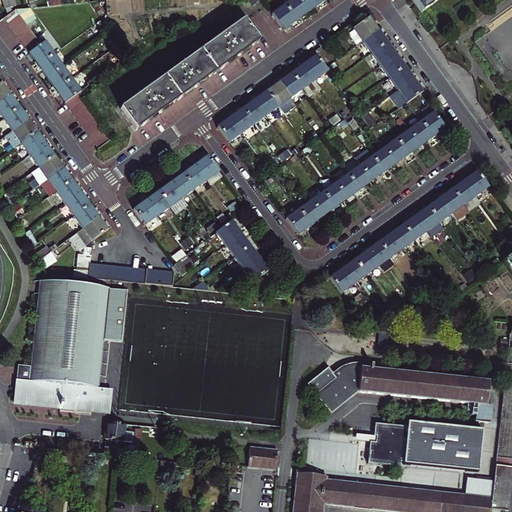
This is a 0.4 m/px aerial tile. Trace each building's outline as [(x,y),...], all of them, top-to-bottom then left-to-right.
[(216,0),(105,0),(106,15),(170,11),(169,0),(179,0),(179,4),(197,3),(196,0),(210,0),(211,1),(216,1),(216,0)] [(308,12),(299,0),(281,0),(285,5),(296,21),(308,12)] [(299,0),(308,12),(321,3),(318,0),(299,0)] [(412,0),(421,13),(430,7),(439,0),(412,0)] [(296,21),(285,5),(272,14),(284,30),(296,21)] [(8,25),(20,16),(16,9),(4,19),(8,25)] [(24,22),(20,16),(8,25),(12,30),(24,22)] [(348,35),(357,47),(362,43),(377,32),(368,19),(352,30),(353,31),(348,35)] [(136,130),(259,41),(244,20),(120,109),(136,130)] [(29,27),(24,22),(12,30),(16,36),(29,27)] [(20,42),(33,33),(29,27),(16,36),(20,42)] [(362,43),(370,55),(386,44),(377,32),(362,43)] [(24,47),(37,39),(33,33),(20,42),(24,47)] [(24,47),(28,53),(41,44),(37,39),(24,47)] [(41,44),(28,53),(37,66),(53,54),(45,42),(41,44)] [(370,55),(379,67),(395,56),(386,44),(370,55)] [(313,53),(315,57),(325,70),(331,66),(319,49),(313,53)] [(46,78),(62,66),(53,54),(37,66),(46,78)] [(395,56),(379,67),(388,79),(404,68),(395,56)] [(315,57),(303,66),(314,82),(327,73),(325,70),(315,57)] [(71,79),(62,66),(46,78),(55,90),(71,79)] [(314,82),(303,66),(291,75),(302,91),(314,82)] [(404,68),(388,79),(397,92),(413,80),(404,68)] [(302,91),(291,75),(279,83),(290,100),(302,91)] [(79,91),(71,79),(55,90),(63,102),(75,94),(79,91)] [(413,80),(397,92),(406,104),(407,103),(420,95),(422,93),(413,80)] [(290,100),(279,83),(266,92),(278,109),(290,100)] [(0,102),(9,95),(1,84),(0,84),(0,102)] [(278,109),(266,92),(254,101),(266,117),(278,109)] [(67,108),(80,99),(75,94),(63,102),(67,108)] [(18,108),(9,95),(0,102),(0,115),(3,119),(18,108)] [(84,106),(80,99),(67,108),(72,114),(84,106)] [(290,100),(278,109),(282,114),(294,105),(290,100)] [(266,117),(254,101),(242,110),(253,126),(266,117)] [(88,111),(84,106),(72,114),(76,120),(88,111)] [(425,119),(421,122),(432,138),(444,129),(428,107),(420,113),(425,119)] [(18,108),(3,119),(12,131),(27,120),(18,108)] [(253,126),(242,110),(229,119),(241,135),(253,126)] [(80,126),(92,117),(88,111),(76,120),(80,126)] [(84,131),(96,123),(92,117),(80,126),(84,131)] [(241,135),(229,119),(219,126),(219,127),(230,143),(241,135)] [(36,133),(27,120),(12,131),(5,136),(14,148),(20,144),(36,133)] [(432,138),(421,122),(408,131),(419,147),(432,138)] [(88,138),(101,129),(96,123),(84,131),(88,138)] [(92,143),(104,134),(101,129),(88,138),(92,143)] [(419,147),(408,131),(396,140),(407,156),(419,147)] [(45,145),(36,133),(20,144),(29,156),(45,145)] [(96,149),(108,140),(104,134),(92,143),(96,149)] [(407,156),(396,140),(384,148),(395,164),(407,156)] [(54,157),(45,145),(29,156),(38,168),(54,157)] [(395,164),(384,148),(372,157),(383,173),(395,164)] [(371,181),(383,173),(372,157),(367,150),(355,159),(360,166),(371,181)] [(282,166),(273,154),(261,162),(268,173),(269,174),(282,166)] [(62,170),(54,157),(38,168),(32,173),(41,185),(62,170)] [(196,166),(207,181),(211,187),(224,178),(208,157),(196,166)] [(259,179),(268,173),(261,162),(260,161),(251,168),(259,179)] [(183,175),(194,190),(207,181),(196,166),(183,175)] [(348,175),(359,190),(371,181),(360,166),(348,175)] [(71,182),(62,170),(41,185),(49,198),(56,193),(71,182)] [(464,181),(476,197),(480,203),(489,197),(485,191),(489,188),(477,172),(464,181)] [(183,199),(194,190),(183,175),(171,183),(183,199)] [(346,199),(359,190),(348,175),(335,184),(346,199)] [(452,190),(463,206),(476,197),(464,181),(452,190)] [(65,205),(80,194),(71,182),(56,193),(65,205)] [(170,208),(183,199),(171,183),(159,192),(170,208)] [(323,192),(335,208),(346,199),(335,184),(323,192)] [(440,199),(451,215),(463,206),(452,190),(440,199)] [(147,201),(158,217),(170,208),(159,192),(147,201)] [(311,201),(322,217),(335,208),(323,192),(311,201)] [(73,217),(88,206),(80,194),(65,205),(73,217)] [(183,199),(170,208),(176,215),(188,206),(183,199)] [(428,208),(440,223),(451,215),(440,199),(428,208)] [(145,226),(158,217),(147,201),(134,210),(145,226)] [(299,210),(310,225),(322,217),(311,201),(299,210)] [(82,229),(97,218),(88,206),(73,217),(82,229)] [(416,216),(427,232),(440,223),(428,208),(416,216)] [(299,210),(286,219),(298,235),(310,225),(299,210)] [(404,225),(415,241),(427,232),(416,216),(404,225)] [(158,217),(145,226),(149,231),(162,222),(158,217)] [(106,231),(97,218),(82,229),(91,242),(106,231)] [(231,222),(222,229),(216,234),(225,246),(241,235),(231,222)] [(391,234),(403,250),(415,241),(404,225),(391,234)] [(391,259),(403,250),(391,234),(379,243),(391,259)] [(241,235),(225,246),(234,259),(250,247),(241,235)] [(184,252),(176,241),(165,249),(173,260),(184,252)] [(379,243),(367,252),(379,267),(391,259),(379,243)] [(250,247),(234,259),(243,271),(259,260),(250,247)] [(355,261),(366,276),(379,267),(367,252),(355,261)] [(186,256),(174,265),(174,266),(183,278),(195,269),(186,256)] [(43,257),(38,260),(46,275),(53,271),(43,257)] [(259,260),(243,271),(253,283),(268,272),(259,260)] [(355,261),(343,269),(354,285),(366,276),(355,261)] [(81,263),(79,279),(88,280),(89,264),(81,263)] [(88,280),(96,280),(97,265),(90,264),(89,264),(88,280)] [(96,280),(102,281),(104,266),(97,265),(96,280)] [(104,266),(102,281),(110,282),(111,267),(104,266)] [(110,282),(116,282),(118,267),(111,267),(110,282)] [(116,282),(124,283),(125,268),(118,267),(116,282)] [(125,268),(124,283),(131,284),(132,269),(125,268)] [(132,269),(131,284),(138,285),(140,270),(132,269)] [(354,285),(343,269),(330,278),(342,294),(354,285)] [(138,285),(146,286),(147,271),(140,270),(138,285)] [(146,286),(154,286),(155,272),(147,271),(146,286)] [(20,367),(18,383),(16,404),(60,408),(60,411),(76,413),(76,409),(109,413),(111,391),(97,389),(102,340),(121,342),(126,291),(107,289),(107,288),(42,282),(33,368),(20,367)] [(330,416),(356,392),(358,365),(356,364),(351,365),(346,366),(341,368),(337,371),(331,376),(325,370),(305,388),(330,416)] [(358,365),(356,392),(471,404),(470,416),(475,417),(474,423),(488,424),(490,406),(485,406),(487,382),(370,370),(370,366),(358,365)] [(501,400),(511,401),(511,393),(502,393),(501,400)] [(511,408),(511,401),(501,400),(501,407),(511,408)] [(511,430),(511,422),(499,421),(498,429),(511,430)] [(132,433),(133,425),(108,422),(106,439),(141,442),(141,434),(132,433)] [(477,472),(481,431),(407,423),(406,427),(374,424),(372,436),(355,434),(354,440),(368,442),(366,463),(399,467),(399,462),(402,462),(402,464),(477,472)] [(511,452),(511,444),(497,443),(496,451),(511,452)] [(104,447),(104,455),(116,457),(119,457),(120,449),(104,447)] [(242,449),(240,467),(275,471),(277,452),(242,449)] [(83,453),(62,451),(62,457),(82,459),(83,453)] [(511,460),(511,452),(496,451),(495,458),(511,460)] [(511,460),(495,458),(494,466),(511,467),(511,460)] [(493,474),(511,476),(511,473),(511,467),(494,466),(493,474)] [(321,511),(322,504),(394,511),(489,511),(489,510),(490,502),(491,495),(492,488),(493,480),(493,479),(485,478),(485,481),(468,479),(468,478),(467,478),(465,496),(347,483),(347,480),(335,479),(335,482),(325,481),(325,476),(297,473),(292,511),(321,511)] [(511,482),(511,476),(493,474),(493,479),(493,480),(511,482)] [(510,490),(511,482),(493,480),(492,488),(510,490)] [(509,497),(510,490),(492,488),(491,495),(509,497)] [(490,502),(508,504),(509,497),(491,495),(490,502)] [(507,511),(508,504),(490,502),(489,510),(503,511),(507,511)]
